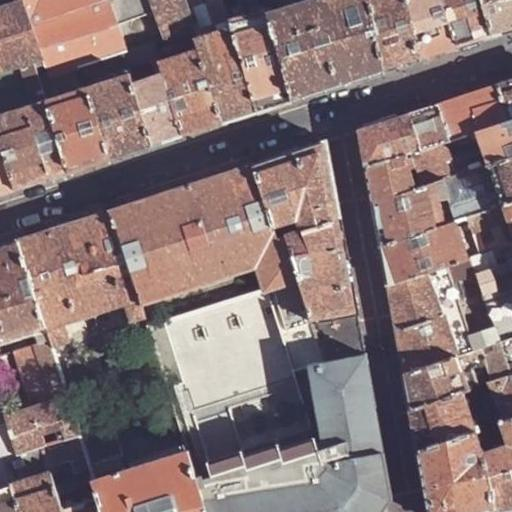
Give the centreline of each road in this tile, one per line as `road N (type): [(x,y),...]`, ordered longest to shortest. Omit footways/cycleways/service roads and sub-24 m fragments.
road 1 (residential): [(412,511),(343,104)]
road 2 (residential): [(343,104),(0,214)]
road 3 (residential): [(511,52),(343,104)]
